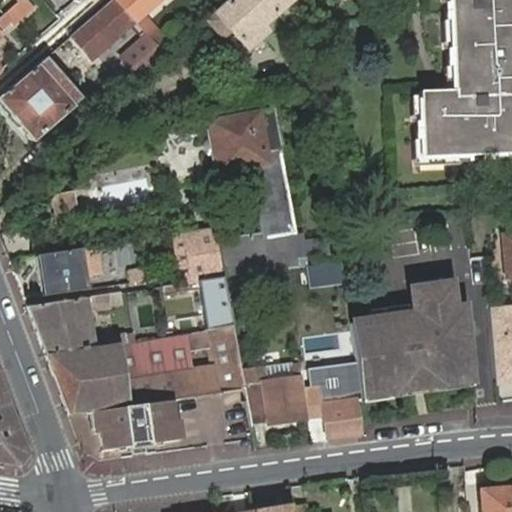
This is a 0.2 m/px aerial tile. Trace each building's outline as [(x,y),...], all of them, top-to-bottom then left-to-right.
[(22,0),(0,19),(0,32),(9,25),(12,26),(32,8),(24,0),(22,0)] [(113,0),(110,0),(68,36),(90,60),(134,23),(113,0)] [(161,0),(113,0),(134,23),(147,36),(158,49),(165,43),(143,16),(161,0)] [(292,34),(309,19),(297,6),(304,0),(234,0),(208,23),(239,57),(266,34),(262,28),(276,16),(292,34)] [(511,0),(450,0),(454,90),(419,92),(422,157),(511,153),(511,0)] [(269,61),(294,39),(280,23),(255,45),(269,61)] [(120,60),(140,82),(166,58),(158,49),(147,36),(120,60)] [(80,100),(44,57),(0,95),(0,107),(31,142),(80,100)] [(183,89),(171,91),(173,104),(187,102),(183,89)] [(225,279),(285,269),(296,267),(291,235),(295,234),(270,110),(203,124),(214,177),(248,171),(261,234),(220,241),(225,279)] [(73,190),(56,193),(60,222),(77,220),(73,190)] [(213,231),(174,237),(181,285),(163,288),(164,295),(198,291),(205,332),(232,327),(227,302),(227,301),(225,301),(221,279),(213,231)] [(299,239),(299,259),(315,258),(314,239),(299,239)] [(95,290),(89,249),(35,257),(41,298),(95,290)] [(309,287),(343,282),(340,260),(305,266),(309,287)] [(411,283),(413,290),(448,285),(448,278),(411,283)] [(369,321),(349,324),(361,396),(471,381),(465,309),(465,308),(452,310),(448,285),(413,290),(414,305),(415,315),(369,321)] [(27,306),(46,356),(112,346),(110,336),(93,338),(90,311),(117,306),(115,294),(109,294),(27,306)] [(368,312),(369,321),(415,315),(414,305),(368,312)] [(511,305),(490,307),(496,378),(511,376),(511,380),(511,305)] [(112,346),(46,356),(68,415),(93,411),(170,400),(177,399),(244,389),(241,372),(232,327),(205,332),(210,366),(147,376),(141,341),(112,346)] [(298,365),(301,388),(319,386),(315,363),(298,365)] [(251,426),(306,420),(301,388),(298,365),(241,372),(244,389),(251,426)] [(0,376),(0,410),(12,406),(0,376)] [(511,380),(511,376),(496,378),(497,384),(511,381),(511,380)] [(471,381),(361,396),(362,404),(472,388),(471,381)] [(328,442),(360,438),(354,395),(347,395),(346,382),(319,386),(301,388),(306,420),(323,417),(328,442)] [(347,395),(354,395),(352,382),(346,382),(347,395)] [(179,418),(177,399),(170,400),(173,419),(179,418)] [(170,400),(93,411),(96,432),(101,432),(103,448),(182,437),(179,418),(173,419),(170,400)] [(12,406),(0,410),(0,463),(19,467),(31,455),(12,406)] [(511,511),(511,488),(479,492),(480,511),(511,511)]
